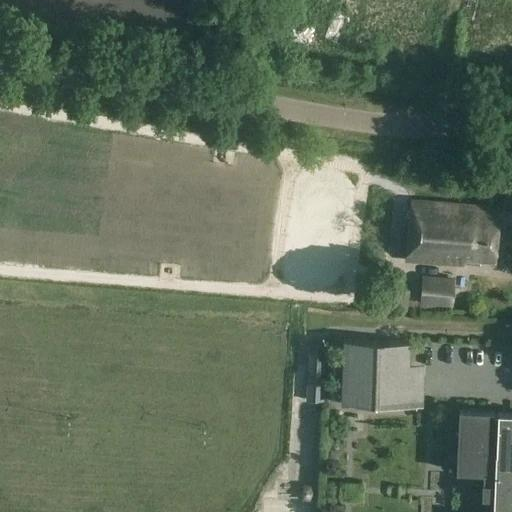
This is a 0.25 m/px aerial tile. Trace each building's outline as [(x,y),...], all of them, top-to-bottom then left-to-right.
[(499,207),(410,199),(405,259),(464,264),(464,262),(479,263),(479,259),(495,260),(499,207)] [(452,278),(423,276),(421,301),(450,303),(452,278)] [(408,345),(344,342),(342,401),(422,405),(424,366),(408,365),(408,345)] [(327,346),(308,346),(306,384),(327,384),(327,346)] [(511,511),(511,412),(498,412),(458,410),(455,471),(482,472),(481,497),(493,498),(492,511),(511,511)]
